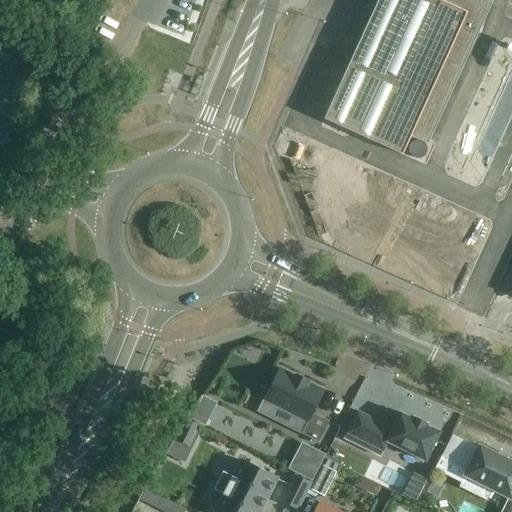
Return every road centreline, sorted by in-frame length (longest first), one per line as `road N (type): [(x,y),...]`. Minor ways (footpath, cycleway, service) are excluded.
road 1 (tertiary): [(396,333),(245,244)]
road 2 (tertiary): [(231,276),(396,333)]
road 3 (secondary): [(229,188),(250,41)]
road 4 (secondary): [(250,41),(184,163)]
road 5 (secondary): [(99,415),(168,304)]
road 6 (secondary): [(129,288),(99,415)]
road 7 (tertiary): [(511,389),(396,333)]
